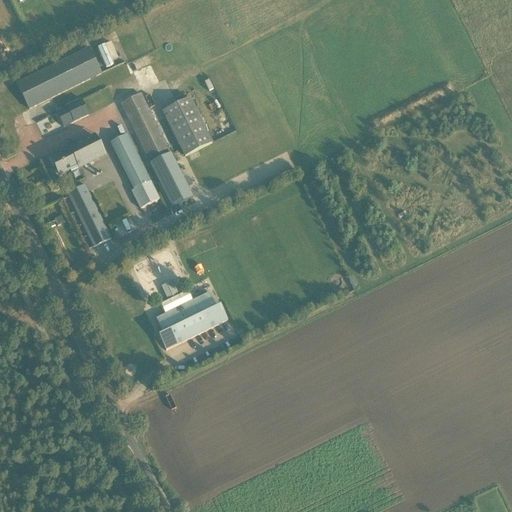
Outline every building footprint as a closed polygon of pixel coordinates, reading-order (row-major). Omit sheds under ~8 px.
[(106,68),(113,65),(110,59),(116,57),(110,42),(97,47),(106,68)] [(16,84),(29,110),(101,75),(88,49),(16,84)] [(141,95),(121,105),(150,164),(170,154),(141,95)] [(62,128),(88,116),(80,99),(54,111),(62,128)] [(212,144),(190,99),(162,113),(184,158),(212,144)] [(43,137),(58,131),(55,123),(58,122),(55,114),(37,122),(43,137)] [(71,174),(104,157),(93,136),(83,141),(84,144),(52,159),(60,176),(70,172),(71,174)] [(148,179),(126,136),(110,144),(124,170),(128,168),(137,185),(148,179)] [(170,155),(150,166),(172,210),(173,209),(192,200),(170,155)] [(159,201),(150,183),(131,192),(140,210),(159,201)] [(67,195),(93,248),(111,240),(85,186),(67,195)] [(348,278),(351,287),(356,285),(353,276),(348,278)] [(158,337),(166,352),(227,322),(220,307),(216,309),(208,294),(156,320),(163,335),(158,337)]
